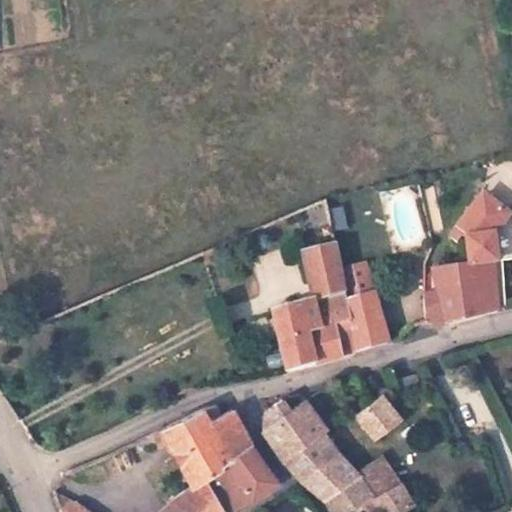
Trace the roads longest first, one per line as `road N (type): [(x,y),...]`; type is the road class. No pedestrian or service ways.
road 1 (residential): [(511,321),(241,396)]
road 2 (residential): [(241,396),(160,413),(29,483)]
road 3 (residential): [(241,396),(310,509)]
